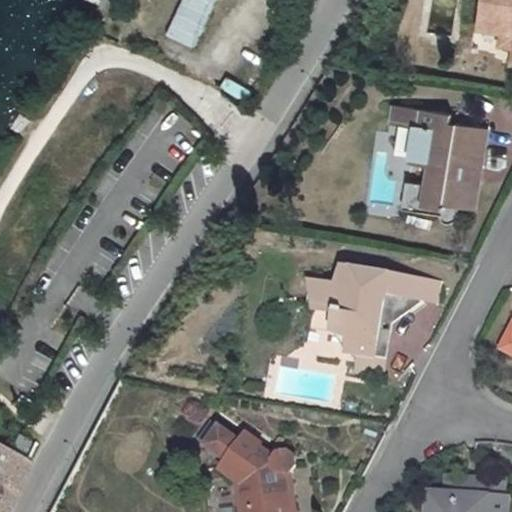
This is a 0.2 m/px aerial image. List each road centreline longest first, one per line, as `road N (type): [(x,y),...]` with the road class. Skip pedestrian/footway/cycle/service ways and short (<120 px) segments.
road 1 (residential): [(329,0),(247,144),(103,348),(25,511)]
road 2 (residential): [(423,403),(511,233)]
road 3 (residential): [(365,511),(423,403)]
